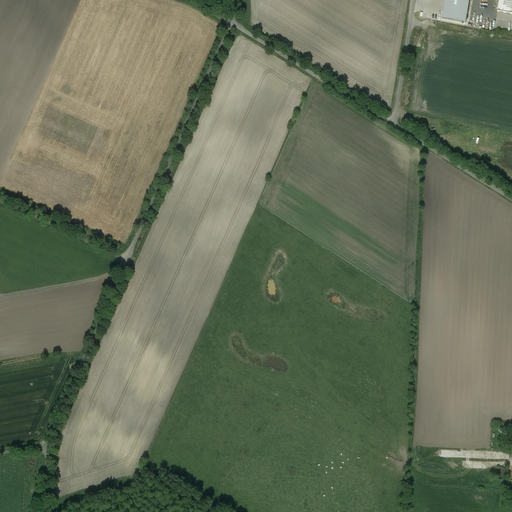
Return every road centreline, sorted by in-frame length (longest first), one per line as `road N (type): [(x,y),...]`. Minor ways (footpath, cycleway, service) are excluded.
road 1 (unclassified): [(231,22),(46,445)]
road 2 (unclassified): [(231,22),(393,125)]
road 3 (unclassified): [(393,125),(511,196)]
road 4 (unclassified): [(413,0),(393,125)]
road 5 (track): [(121,274),(0,296)]
